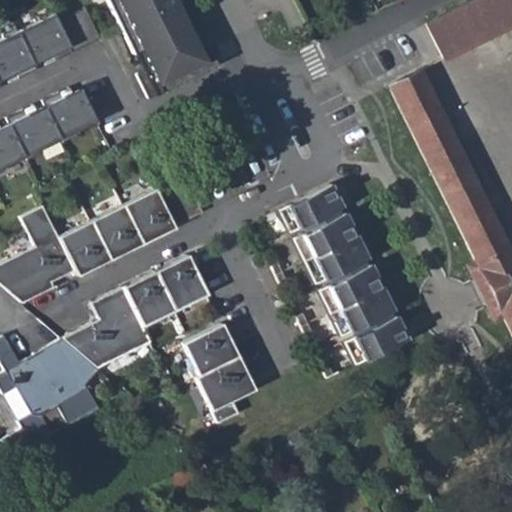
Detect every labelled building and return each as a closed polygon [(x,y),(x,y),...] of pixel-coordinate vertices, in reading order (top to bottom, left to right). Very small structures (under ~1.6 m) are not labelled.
[(103,0),(130,55),(139,51),(147,68),(134,75),(146,99),(214,66),(181,0),(103,0)] [(511,0),(473,0),(426,24),(443,59),(511,23),(511,0)] [(56,22),(71,52),(98,39),(83,9),(56,22)] [(16,31),(32,65),(50,56),(52,61),(71,52),(56,22),(50,10),(36,17),(38,21),(16,31)] [(0,39),(0,79),(13,73),(16,79),(35,70),(32,65),(16,31),(14,28),(0,34),(2,38),(0,39)] [(389,85),(474,261),(506,245),(419,71),(389,85)] [(94,122),(78,88),(60,97),(58,92),(40,101),(42,106),(58,139),(60,142),(74,135),(72,132),(94,122)] [(6,123),(22,156),(24,160),(38,153),(36,150),(58,139),(42,106),(25,115),(22,109),(4,118),(6,123)] [(244,149),(253,144),(239,116),(237,112),(228,116),(244,149)] [(0,171),(2,171),(0,167),(22,156),(6,123),(0,126),(0,171)] [(287,231),(340,206),(329,183),(276,209),(287,231)] [(33,245),(0,261),(0,285),(19,301),(52,285),(49,280),(46,274),(54,270),(57,276),(72,269),(75,274),(200,211),(187,184),(159,198),(153,187),(56,234),(41,204),(18,214),(33,245)] [(313,283),(365,257),(354,235),(343,212),(290,237),(313,283)] [(494,302),(501,315),(511,309),(511,257),(506,245),(474,261),(481,274),(494,302)] [(91,320),(58,336),(60,338),(93,367),(148,340),(140,324),(205,293),(185,253),(88,301),(96,317),(98,322),(93,324),(91,320)] [(278,284),(285,281),(275,261),(269,265),(278,284)] [(338,335),(390,309),(379,286),(368,263),(315,289),(338,335)] [(49,280),(57,276),(54,270),(46,274),(49,280)] [(486,306),(494,302),(481,274),(473,279),(486,306)] [(511,309),(501,315),(511,336),(511,309)] [(304,336),(310,332),(301,312),(294,316),(304,336)] [(352,363),(405,338),(393,315),(341,340),(352,363)] [(219,322),(179,341),(195,373),(192,376),(215,422),(236,412),(229,399),(251,388),(235,354),(219,322)] [(0,335),(0,354),(9,349),(1,335),(0,335)] [(93,367),(60,338),(17,363),(9,349),(0,354),(0,366),(3,371),(0,372),(0,392),(1,394),(14,387),(29,414),(16,421),(21,428),(0,439),(0,440),(15,454),(49,434),(39,416),(55,406),(66,425),(95,407),(82,384),(96,369),(93,367)] [(324,377),(331,374),(326,363),(319,367),(324,377)] [(270,445),(278,464),(304,449),(297,429),(270,445)] [(156,485),(162,501),(206,475),(204,471),(205,469),(200,460),(156,485)]
